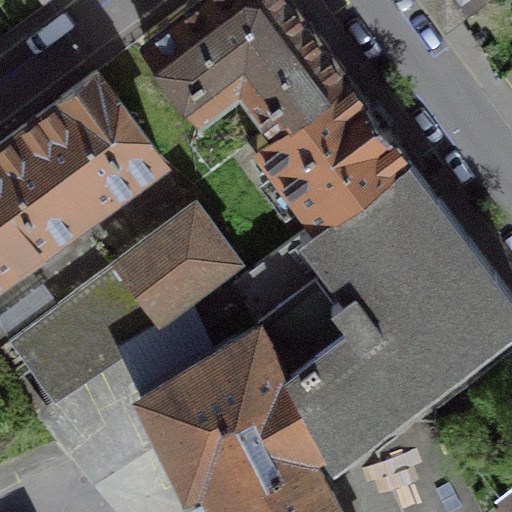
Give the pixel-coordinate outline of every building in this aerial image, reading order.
[(274,124),(346,70),(294,0),(188,0),(143,33),(200,108),(240,77),(274,124)] [(3,137),(67,221),(160,152),(96,69),(3,137)] [(318,216),(406,150),(346,70),(274,124),(257,136),(318,216)] [(0,139),(0,271),(67,221),(3,137),(0,139)] [(511,317),(511,292),(406,150),(318,216),(236,276),(259,316),(298,388),(327,443),(332,452),(511,317)] [(236,257),(194,199),(60,299),(9,337),(51,394),(124,338),(145,386),(211,346),(187,292),(236,257)] [(0,312),(0,324),(9,337),(60,299),(45,278),(0,312)] [(259,316),(211,346),(145,386),(138,389),(165,444),(298,388),(259,316)] [(298,388),(165,444),(186,486),(201,476),(210,494),(311,450),(327,443),(298,388)] [(219,511),(343,511),(311,450),(210,494),(219,511)] [(508,511),(511,511),(511,492),(500,501),(508,511)]
